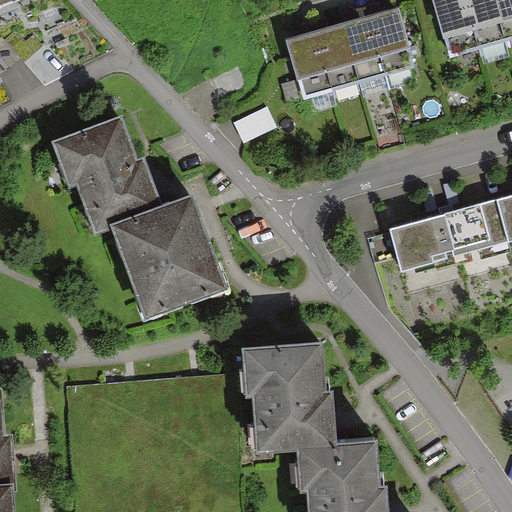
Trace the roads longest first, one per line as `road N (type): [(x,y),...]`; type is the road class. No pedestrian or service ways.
road 1 (residential): [(511,510),(272,198)]
road 2 (residential): [(272,198),(511,136)]
road 3 (residential): [(272,198),(125,54)]
road 4 (residential): [(125,54),(0,117)]
